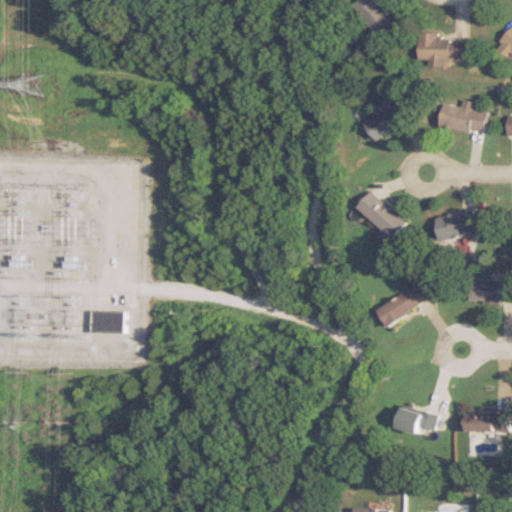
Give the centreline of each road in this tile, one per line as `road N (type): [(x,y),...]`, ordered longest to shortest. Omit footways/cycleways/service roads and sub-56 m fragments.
road 1 (residential): [(291,0),(327,122),(313,222),(322,273),(351,340)]
road 2 (residential): [(305,511),(359,370),(351,340)]
